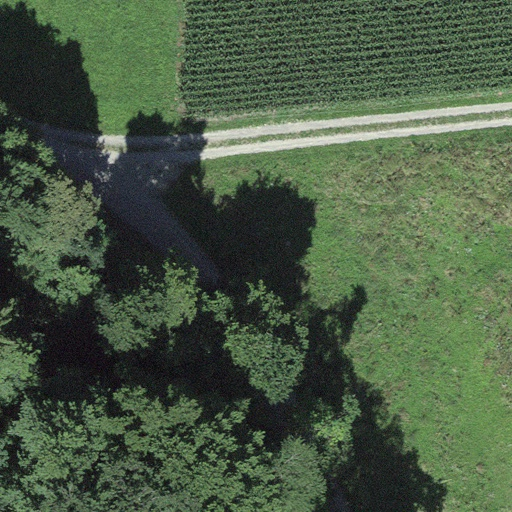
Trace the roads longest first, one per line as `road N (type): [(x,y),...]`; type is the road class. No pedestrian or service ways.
road 1 (track): [(344,511),(198,154),(0,132)]
road 2 (track): [(511,123),(198,154)]
